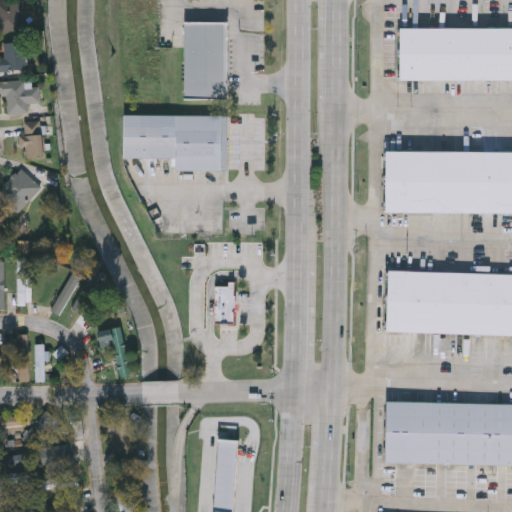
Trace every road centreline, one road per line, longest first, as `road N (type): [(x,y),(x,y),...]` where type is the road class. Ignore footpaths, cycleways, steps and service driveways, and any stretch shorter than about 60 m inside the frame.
road 1 (primary): [(295,0),(294,264)]
road 2 (primary): [(329,390),(331,137)]
road 3 (residential): [(104,511),(83,349),(56,333),(0,323)]
road 4 (residential): [(140,393),(0,396)]
road 5 (residential): [(329,390),(189,392)]
road 6 (primary): [(331,137),(331,0)]
road 7 (primary): [(294,264),(292,389)]
road 8 (primary): [(292,389),(282,511)]
road 9 (primary): [(320,511),(329,390)]
